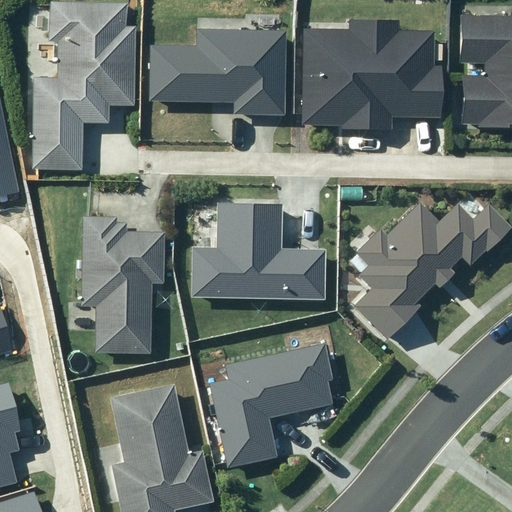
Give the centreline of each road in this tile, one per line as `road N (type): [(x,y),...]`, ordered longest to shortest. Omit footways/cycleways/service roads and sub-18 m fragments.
road 1 (residential): [(153,160),(511,166)]
road 2 (residential): [(73,511),(12,257),(0,244)]
road 3 (residential): [(345,511),(496,337),(511,329)]
